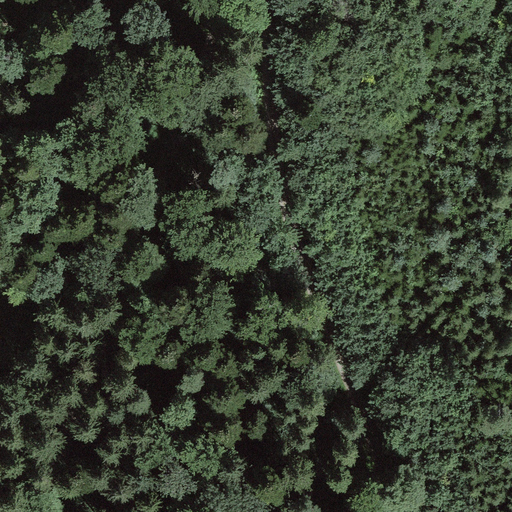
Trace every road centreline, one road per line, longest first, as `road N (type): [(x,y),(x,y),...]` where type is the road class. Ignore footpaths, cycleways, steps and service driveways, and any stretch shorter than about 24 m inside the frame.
road 1 (track): [(59,511),(84,436),(231,112),(262,0)]
road 2 (track): [(396,511),(337,378),(271,157),(265,0)]
